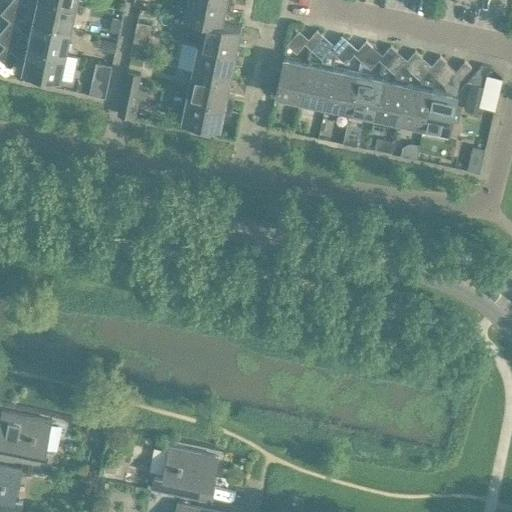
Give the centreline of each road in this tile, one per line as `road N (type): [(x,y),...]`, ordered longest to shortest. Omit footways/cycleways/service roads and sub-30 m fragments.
road 1 (residential): [(481,202),(0,127)]
road 2 (secondary): [(0,182),(391,263)]
road 3 (secondary): [(391,263),(469,300),(511,340)]
road 4 (secondary): [(511,297),(463,267),(391,263)]
